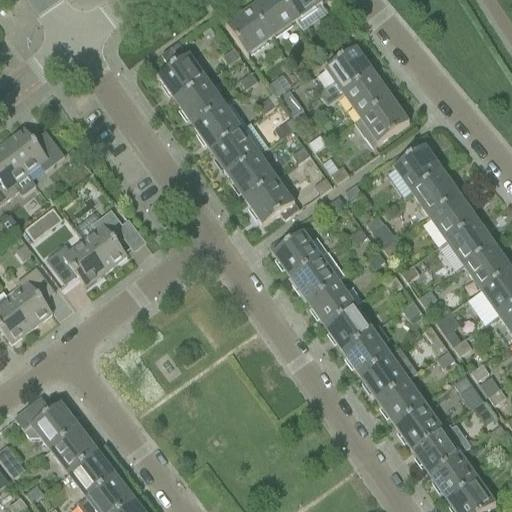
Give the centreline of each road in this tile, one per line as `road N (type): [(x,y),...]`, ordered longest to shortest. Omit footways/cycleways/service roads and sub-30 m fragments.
road 1 (residential): [(399,511),(209,244)]
road 2 (residential): [(209,244),(69,48)]
road 3 (residential): [(511,175),(362,0)]
road 4 (residential): [(181,511),(63,356)]
road 5 (residential): [(63,356),(209,244)]
